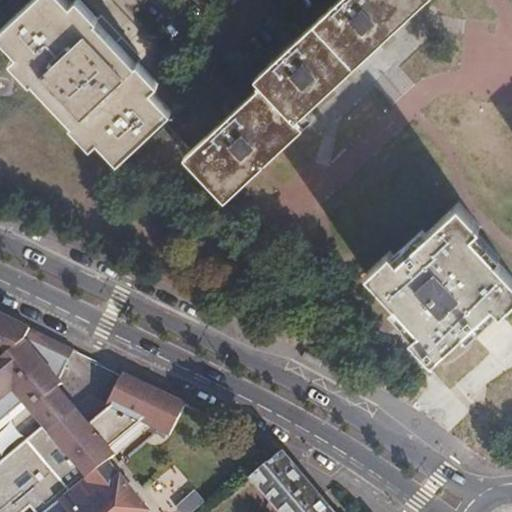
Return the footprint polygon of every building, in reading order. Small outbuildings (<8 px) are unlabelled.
[(69,0),(31,0),(0,29),(0,33),(39,75),(35,80),(73,122),(78,117),(119,161),(173,110),(132,67),(137,62),(97,20),(93,25),(69,0)] [(511,0),(338,0),(335,3),(374,48),(425,0),(511,0)] [(374,48),(335,3),(315,22),(312,25),(352,69),(355,66),(374,48)] [(352,69),(312,25),(256,77),(262,84),(184,156),(225,201),(304,126),(303,125),(297,119),(352,69)] [(409,337),(429,359),(492,299),(502,309),(511,300),(511,274),(474,235),(483,227),(459,202),(399,258),(390,249),(365,273),(417,330),(409,337)] [(492,299),(429,359),(433,363),(494,306),(502,314),(511,304),(511,300),(502,309),(492,299)] [(146,511),(148,511),(108,462),(67,494),(80,510),(77,511),(0,511),(0,402),(14,391),(24,403),(50,434),(78,412),(58,388),(63,385),(60,381),(70,360),(26,339),(32,330),(0,314),(0,511),(146,511)] [(32,330),(26,339),(70,360),(74,351),(32,330)] [(125,375),(124,376),(97,397),(108,411),(142,383),(125,375)] [(0,402),(0,422),(24,403),(14,391),(0,402)] [(67,494),(108,462),(76,421),(82,416),(78,411),(78,412),(50,434),(79,470),(43,499),(50,508),(67,494)] [(334,511),(284,452),(251,480),(277,511),(334,511)]
